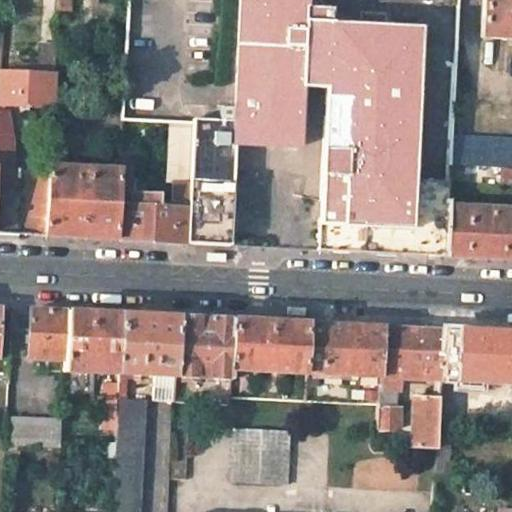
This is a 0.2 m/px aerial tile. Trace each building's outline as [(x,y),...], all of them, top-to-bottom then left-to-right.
[(57,0),(57,12),(68,12),(68,0),(57,0)] [(235,0),(231,122),(190,122),(184,243),(225,245),(229,167),(230,144),(295,147),(297,85),(324,87),(319,173),(317,224),(410,228),(420,31),(304,22),(303,0),(235,0)] [(511,0),(480,0),(478,38),(511,40),(511,0)] [(41,46),(40,66),(40,74),(53,75),(55,47),(41,46)] [(437,47),(425,88),(446,94),(458,53),(437,47)] [(17,65),(16,73),(40,74),(40,66),(17,65)] [(52,97),(53,75),(40,74),(16,73),(0,72),(0,102),(51,106),(52,97)] [(64,98),(52,97),(51,106),(51,114),(63,115),(64,98)] [(117,176),(114,239),(146,241),(184,243),(190,122),(171,121),(168,182),(174,182),(172,206),(160,206),(161,192),(136,191),(136,177),(117,176)] [(0,233),(14,234),(16,189),(6,189),(8,168),(4,167),(6,130),(4,130),(0,129),(0,233)] [(511,165),(511,136),(449,133),(448,162),(473,163),(496,165),(511,165)] [(118,155),(117,168),(133,169),(134,156),(118,155)] [(473,163),(448,162),(447,177),(447,178),(472,180),(473,163)] [(48,164),(48,169),(44,236),(59,236),(114,239),(117,176),(117,168),(48,164)] [(511,165),(496,165),(495,181),(511,182),(511,165)] [(24,168),(23,190),(21,234),(44,236),(48,169),(24,168)] [(23,190),(16,189),(14,234),(21,234),(23,190)] [(511,260),(511,212),(446,208),(443,256),(493,259),(511,260)] [(65,358),(67,312),(49,311),(29,310),(27,356),(65,358)] [(101,314),(67,312),(65,358),(64,371),(119,374),(122,315),(101,314)] [(174,376),(177,317),(160,317),(146,316),(122,315),(119,374),(125,374),(169,376),(174,376)] [(229,370),(232,320),(209,320),(177,317),(174,376),(229,379),(229,370)] [(288,323),(232,320),(229,370),(298,373),(304,374),(307,324),(288,323)] [(304,389),(310,389),(326,390),(326,375),(380,377),(382,328),(362,327),(307,324),(304,374),(304,389)] [(387,372),(396,372),(440,375),(442,331),(425,330),(382,328),(380,377),(377,426),(397,426),(399,403),(394,403),(395,388),(389,388),(390,378),(387,377),(387,372)] [(395,388),(396,372),(387,372),(387,377),(390,378),(389,388),(395,388)] [(117,419),(118,398),(119,383),(106,382),(103,418),(117,419)] [(168,386),(156,385),(155,400),(173,401),(174,386),(168,386)] [(438,397),(413,396),(411,448),(436,449),(437,428),(438,397)] [(117,419),(112,511),(140,511),(147,400),(124,399),(118,398),(117,419)] [(511,412),(478,411),(477,427),(511,428),(511,412)] [(6,416),(4,448),(15,448),(60,450),(62,419),(6,416)] [(437,428),(436,449),(434,480),(449,481),(452,430),(437,428)] [(289,432),(234,429),(231,482),(285,486),(289,432)] [(15,448),(4,448),(4,458),(15,458),(15,448)]
